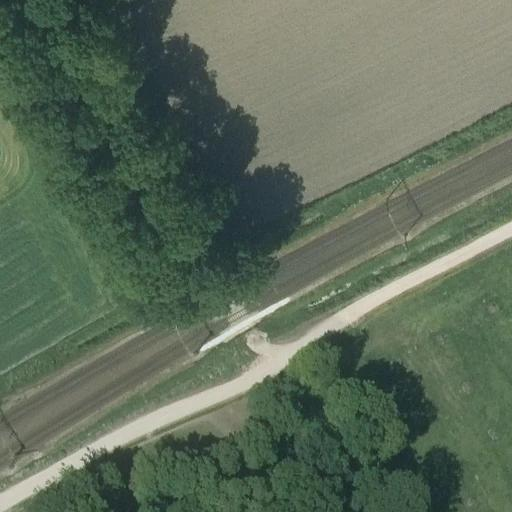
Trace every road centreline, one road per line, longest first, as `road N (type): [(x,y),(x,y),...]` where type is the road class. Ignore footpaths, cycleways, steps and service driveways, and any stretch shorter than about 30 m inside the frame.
road 1 (track): [(0,503),(130,431),(241,386),(367,304),(511,230)]
road 2 (track): [(41,0),(201,262)]
road 3 (track): [(270,368),(356,511)]
